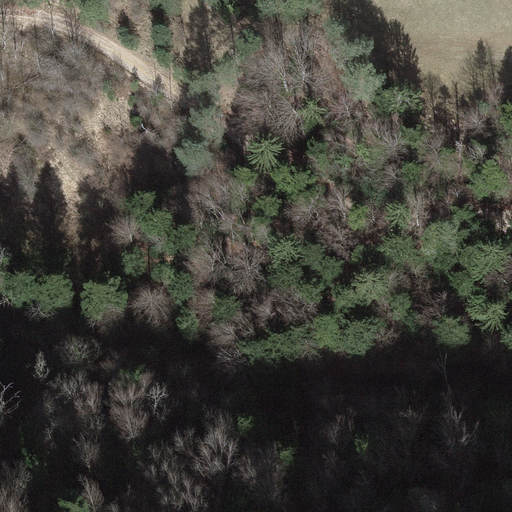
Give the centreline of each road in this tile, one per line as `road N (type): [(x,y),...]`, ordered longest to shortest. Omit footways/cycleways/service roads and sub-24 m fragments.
road 1 (track): [(0,16),(109,55),(334,200),(408,216),(511,219)]
road 2 (track): [(511,163),(364,117),(270,0)]
